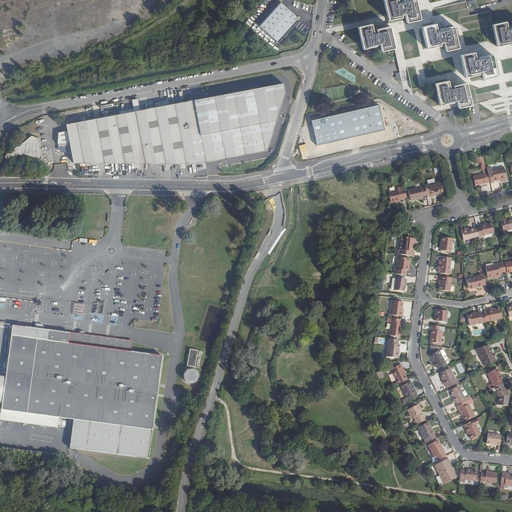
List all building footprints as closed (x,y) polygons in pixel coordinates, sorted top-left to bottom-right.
[(382,0),(387,20),(400,17),(400,15),(404,14),(406,22),(419,19),(414,0),(404,0),(401,1),(401,2),(397,3),(396,0),(382,0)] [(281,1),(260,24),(278,41),(300,18),(281,1)] [(511,26),(510,27),(510,29),(506,29),(504,22),(492,25),(497,46),(510,43),(509,41),(511,40),(511,26)] [(381,51),(394,48),(388,23),(375,26),(376,30),(372,31),(370,24),(358,27),(363,48),(375,46),(375,45),(379,44),(381,51)] [(445,50),(458,47),(453,26),(439,29),(440,31),(436,32),(434,24),(421,27),(426,48),(439,45),(439,44),(443,43),(445,50)] [(483,78),(496,76),(491,54),(478,57),(478,59),(475,60),(473,52),(459,55),(464,76),(477,73),(477,72),(481,71),(483,78)] [(458,107),(471,104),(466,83),(452,86),(453,88),(449,89),(447,81),(434,84),(439,105),(452,102),(451,101),(456,100),(458,107)] [(283,83),(184,102),(195,164),(267,150),(284,93),(283,83)] [(72,163),(144,164),(195,164),(184,102),(134,112),(65,125),(66,131),(58,133),(58,144),(69,144),(72,163)] [(384,129),(378,105),(311,120),(316,145),(384,129)] [(19,147),(15,145),(5,156),(7,162),(38,162),(42,158),(38,139),(31,136),(19,147)] [(491,168),(487,168),(488,173),(490,182),(491,183),(494,182),(494,181),(500,180),(506,179),(504,168),(492,171),(491,168)] [(490,182),(488,173),(474,176),(476,185),(490,182)] [(441,182),(424,185),(425,188),(427,195),(427,196),(434,195),(434,193),(438,193),(443,191),(441,182)] [(423,196),(427,195),(425,188),(421,189),(421,187),(408,190),(410,200),(423,198),(423,196)] [(407,198),(404,188),(388,192),(390,202),(396,201),(400,200),(400,199),(407,198)] [(511,219),(507,220),(501,221),(503,231),(511,229),(511,219)] [(479,236),(494,233),(491,223),(480,225),(480,227),(477,228),(477,229),(479,236)] [(475,237),(479,236),(477,229),(473,230),(473,228),(468,230),(466,230),(465,228),(461,229),(463,240),(475,238),(475,237)] [(397,254),(414,256),(414,252),(413,251),(413,246),(414,238),(400,236),(397,254)] [(442,237),(441,241),(441,246),(440,246),(439,250),(450,251),(452,238),(442,237)] [(441,256),(440,261),(439,268),(438,268),(438,272),(451,274),(451,270),(449,270),(451,257),(441,256)] [(394,273),(406,275),(406,271),(407,263),(409,263),(410,259),(398,257),(396,269),(395,269),(394,273)] [(499,273),(504,272),(504,271),(502,262),(485,266),(488,278),(500,276),(499,273)] [(482,286),(486,285),(483,273),(479,275),(480,276),(467,279),(468,288),(473,287),(478,286),(482,285),(482,286)] [(450,292),(452,277),(441,276),(441,280),(440,280),(439,284),(440,284),(439,290),(450,292)] [(405,283),(406,283),(406,279),(395,277),(394,290),(404,291),(404,287),(405,283)] [(402,316),(403,312),(401,312),(402,308),(402,302),(393,300),(391,315),(402,316)] [(502,318),(500,309),(493,310),(492,309),(488,310),(483,311),(484,314),(486,322),(490,321),(502,318)] [(437,317),(435,317),(435,321),(446,322),(447,311),(437,310),(437,313),(437,317)] [(469,326),(486,322),(484,314),(480,315),(479,312),(466,315),(469,326)] [(401,319),(390,318),(389,322),(391,322),(389,335),(400,337),(401,331),(399,331),(400,328),(401,319)] [(444,327),(431,325),(431,330),(432,330),(430,342),(440,343),(442,331),(444,331),(444,327)] [(73,420),(70,449),(148,459),(161,357),(130,353),(131,342),(68,334),(12,326),(5,377),(0,376),(0,404),(1,404),(0,411),(73,420)] [(399,340),(388,338),(386,356),(398,358),(399,352),(397,352),(398,344),(399,340)] [(494,357),(493,354),(488,345),(476,348),(485,366),(496,360),(494,357)] [(194,370),(196,351),(188,349),(186,366),(190,367),(189,370),(187,370),(186,371),(184,373),(183,375),(183,378),(183,381),(185,383),(187,384),(189,385),(190,385),(192,384),(193,384),(194,383),(195,383),(196,382),(197,379),(198,378),(198,377),(198,376),(197,374),(197,373),(196,372),(194,371),(194,370)] [(439,351),(439,350),(430,355),(434,362),(433,363),(435,367),(438,366),(439,370),(446,366),(442,357),(446,355),(443,349),(439,351)] [(460,374),(465,371),(461,362),(456,365),(460,374)] [(397,385),(406,380),(404,375),(402,371),(403,371),(400,364),(390,369),(392,372),(391,372),(397,385)] [(447,388),(458,382),(456,378),(455,379),(449,368),(440,373),(442,377),(443,380),(442,380),(444,385),(445,384),(447,388)] [(488,385),(490,389),(491,389),(502,384),(500,379),(502,378),(500,374),(499,375),(496,368),(486,373),(491,383),(488,385)] [(403,404),(416,397),(413,390),(411,386),(409,382),(406,384),(402,386),(400,387),(405,397),(401,400),(403,404)] [(507,390),(504,382),(502,384),(491,389),(493,392),(495,391),(498,398),(497,405),(507,406),(508,396),(507,396),(505,391),(507,390)] [(464,402),(470,399),(468,395),(463,397),(458,386),(450,390),(452,394),(453,397),(452,397),(454,401),(455,401),(457,405),(464,402)] [(457,405),(456,406),(459,413),(460,412),(462,415),(464,421),(474,416),(469,404),(466,405),(464,402),(457,405)] [(413,422),(414,425),(424,421),(420,413),(419,410),(421,409),(418,404),(407,410),(410,418),(413,417),(415,421),(413,422)] [(472,420),(463,425),(467,433),(468,432),(469,435),(471,439),(479,435),(474,425),(477,423),(475,419),(472,420)] [(426,443),(436,438),(432,429),(431,430),(429,427),(430,427),(428,423),(417,428),(424,440),(425,440),(426,443)] [(486,443),(490,444),(499,445),(500,436),(487,434),(486,443)] [(435,456),(437,460),(445,457),(441,449),(440,450),(438,446),(436,441),(427,446),(433,457),(435,456)] [(452,472),(453,471),(449,463),(450,462),(448,459),(434,465),(444,483),(456,477),(454,473),(452,472)] [(461,470),(459,481),(464,481),(465,479),(476,481),(477,471),(466,470),(466,471),(461,470)] [(481,473),(479,483),(483,484),(483,482),(495,483),(497,475),(485,473),(485,474),(481,473)] [(499,488),(503,488),(504,486),(511,486),(511,476),(508,475),(505,475),(505,474),(502,473),(499,488)]
